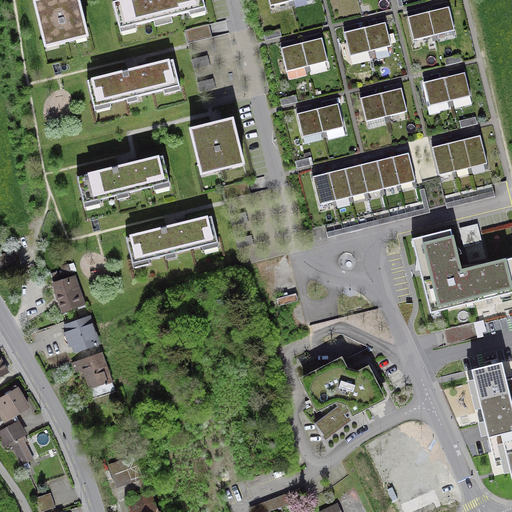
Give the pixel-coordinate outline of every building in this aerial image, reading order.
[(44,0),(34,3),(45,48),(87,38),(78,0),(44,0)] [(120,29),(206,8),(204,0),(123,0),(114,2),(120,29)] [(453,31),(448,8),(431,12),(424,14),(407,18),(412,41),(453,31)] [(390,47),(384,23),(369,27),(360,30),(343,34),(349,57),(390,47)] [(209,24),(185,30),(188,42),(212,37),(211,31),(209,24)] [(263,34),(264,41),(281,37),(279,30),(263,34)] [(327,62),(321,39),(305,43),(297,45),(280,49),(286,72),(327,62)] [(457,63),(457,60),(460,59),(459,55),(443,59),(445,66),(457,63)] [(207,56),(193,59),(195,67),(209,64),(207,56)] [(94,108),(179,87),(173,61),(87,82),(94,108)] [(464,73),(448,77),(441,79),(423,83),(429,107),(469,97),(464,73)] [(213,79),(199,82),(200,90),(215,86),(213,79)] [(406,112),(400,89),(384,93),(377,95),(359,99),(365,122),(406,112)] [(279,99),(280,107),(297,103),(295,96),(279,99)] [(337,105),(321,108),(313,110),(296,115),(302,138),(343,128),(337,105)] [(246,165),(234,118),(189,129),(201,176),(246,165)] [(473,126),(472,123),(475,122),(474,118),(458,122),(460,129),(473,126)] [(431,148),(438,176),(486,164),(479,136),(476,137),(451,143),(444,145),(431,148)] [(311,177),(318,205),(414,182),(407,154),(395,157),(389,158),(363,165),(357,166),(332,172),(321,175),(311,177)] [(170,183),(163,157),(78,178),(84,205),(170,183)] [(294,162),(296,169),(312,165),(310,158),(294,162)] [(247,182),(224,187),(227,197),(249,192),(248,187),(247,182)] [(246,213),(231,216),(233,224),(248,221),(246,213)] [(218,244),(211,218),(126,239),(132,265),(218,244)] [(451,229),(412,239),(419,269),(431,315),(511,294),(511,258),(462,271),(451,229)] [(252,236),(237,240),(239,248),(254,244),(252,236)] [(0,263),(14,259),(12,252),(0,255),(0,263)] [(74,278),(55,284),(57,288),(54,289),(62,312),(84,304),(74,278)] [(72,326),(67,328),(76,351),(93,344),(94,346),(96,345),(95,344),(97,343),(90,323),(74,329),(72,326)] [(92,399),(114,391),(101,354),(72,364),(75,372),(82,370),(92,399)] [(344,369),(340,362),(339,361),(302,380),(317,409),(318,408),(323,417),(314,424),(313,424),(325,439),(348,420),(345,415),(352,411),(352,413),(369,404),(381,398),(366,370),(357,375),(344,370),(344,369)] [(511,378),(507,379),(476,387),(495,467),(511,462),(511,378)] [(27,441),(23,436),(12,416),(27,408),(15,387),(10,390),(11,393),(0,399),(0,415),(3,421),(0,422),(0,441),(5,448),(11,445),(21,465),(32,460),(24,443),(27,441)] [(134,456),(109,465),(116,484),(141,475),(134,456)] [(266,511),(299,500),(296,491),(250,508),(251,511),(266,511)] [(39,511),(41,511),(54,508),(49,493),(35,498),(39,511)] [(155,511),(150,494),(148,495),(127,502),(130,511),(155,511)]
